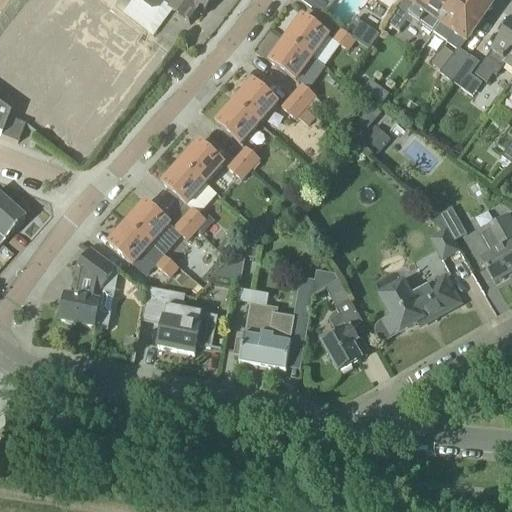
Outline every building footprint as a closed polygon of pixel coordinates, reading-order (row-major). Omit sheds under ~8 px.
[(167,9),(170,11),(186,24),(189,27),(198,15),(201,17),(214,0),(136,0),(152,12),(160,10),(164,5),(168,8),(167,9)] [(418,0),(415,5),(408,0),(404,0),(388,26),(398,33),(406,23),(409,18),(419,25),(434,36),(459,0),(418,0)] [(466,45),(487,14),(492,10),(492,5),(488,2),(483,3),(479,0),(477,0),(478,0),(477,0),(459,0),(434,36),(457,52),(437,79),(448,87),(455,77),(456,77),(469,59),(459,52),(465,44),(466,45)] [(285,41),(312,61),(329,38),(302,19),(285,41)] [(349,38),(356,42),(369,52),(381,36),(364,25),(359,32),(355,29),(349,38)] [(511,27),(493,54),(492,54),(475,78),(486,86),(493,76),(496,78),(505,66),(511,71),(511,27)] [(340,31),(332,42),(339,47),(348,53),(356,42),(349,38),(340,31)] [(312,61),(285,41),(269,64),(297,83),(312,61)] [(469,59),(456,77),(466,84),(480,65),(470,58),(469,59)] [(253,83),(234,104),(259,126),(277,105),(253,83)] [(302,87),(291,99),(306,111),(315,100),(316,99),(302,87)] [(296,123),(306,111),(291,99),(281,111),(296,123)] [(259,126),(234,104),(216,125),(240,147),(259,126)] [(0,107),(0,137),(7,118),(9,114),(0,107)] [(7,118),(0,137),(17,144),(24,126),(7,118)] [(360,121),(348,134),(369,154),(382,141),(360,121)] [(511,166),(511,143),(501,159),(502,160),(498,166),(506,172),(510,165),(511,166)] [(199,144),(180,165),(205,187),(224,166),(199,144)] [(245,150),(236,161),(250,173),(258,164),(260,162),(245,150)] [(242,183),(250,173),(236,161),(228,171),(242,183)] [(205,187),(180,165),(162,186),(187,208),(205,187)] [(0,247),(14,232),(16,233),(23,225),(21,224),(24,221),(0,199),(0,247)] [(145,205),(127,226),(152,248),(171,227),(145,205)] [(490,231),(481,236),(493,257),(482,264),(495,286),(511,276),(511,225),(501,207),(482,218),(490,231)] [(192,210),(183,221),(197,234),(202,238),(207,232),(199,224),(203,220),(192,210)] [(439,217),(448,232),(448,231),(455,243),(466,236),(451,210),(439,217)] [(183,221),(174,231),(182,238),(188,244),(197,234),(183,221)] [(152,248),(127,226),(108,247),(134,269),(152,248)] [(453,244),(455,243),(448,231),(448,232),(446,232),(431,242),(444,263),(459,254),(453,244)] [(114,297),(119,274),(91,253),(75,275),(76,276),(72,299),(65,298),(60,323),(107,332),(110,318),(97,315),(99,305),(93,303),(95,293),(114,297)] [(170,281),(177,272),(179,271),(164,258),(156,268),(170,281)] [(382,342),(388,341),(400,334),(400,335),(430,318),(432,322),(460,306),(445,280),(412,299),(404,285),(380,299),(391,318),(379,325),(375,329),(375,335),(377,339),(382,342)] [(338,337),(322,346),(339,375),(366,359),(362,351),(356,354),(353,347),(358,344),(350,331),(350,330),(361,324),(340,287),(337,289),(335,286),(325,291),(340,317),(330,323),(334,331),(338,337)] [(217,319),(182,312),(184,297),(149,291),(142,325),(143,325),(144,320),(163,324),(158,350),(194,358),(196,348),(211,351),(217,319)] [(297,300),(293,321),(250,313),(251,307),(250,306),(243,344),(236,342),(233,359),(240,361),(239,368),(286,376),(289,360),(302,362),(313,302),(311,302),(311,303),(297,300)]
